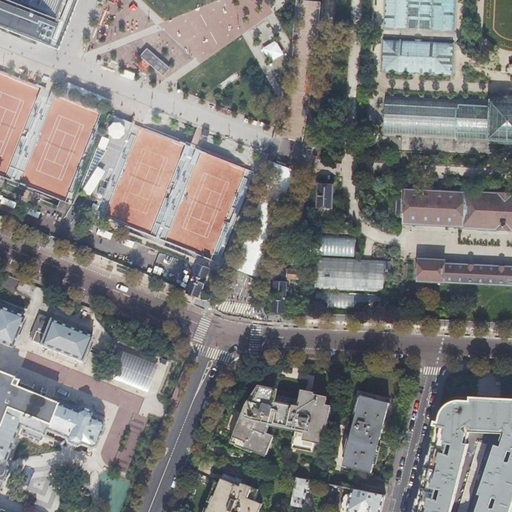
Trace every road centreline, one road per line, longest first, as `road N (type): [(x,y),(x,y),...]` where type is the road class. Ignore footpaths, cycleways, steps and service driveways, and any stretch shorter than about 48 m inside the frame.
road 1 (residential): [(225,334),(288,163),(313,0)]
road 2 (tertiary): [(0,246),(225,334)]
road 3 (tertiary): [(225,334),(438,344)]
road 4 (tertiary): [(154,511),(225,334)]
road 5 (residential): [(438,344),(395,511)]
